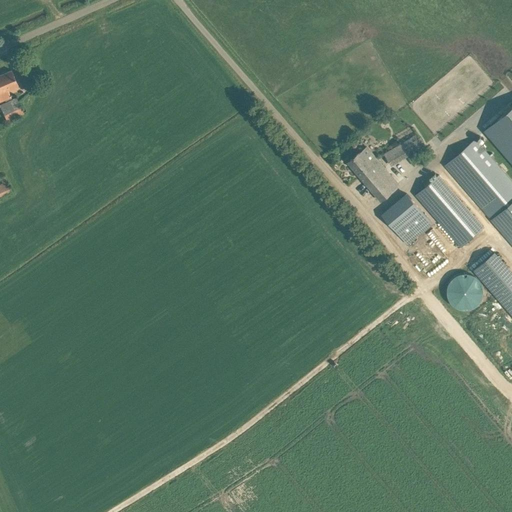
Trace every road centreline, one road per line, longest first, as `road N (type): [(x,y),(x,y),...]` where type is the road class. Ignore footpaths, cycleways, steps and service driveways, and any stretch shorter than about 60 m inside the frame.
road 1 (track): [(113,511),(224,442),(421,286)]
road 2 (unclassified): [(421,286),(181,0)]
